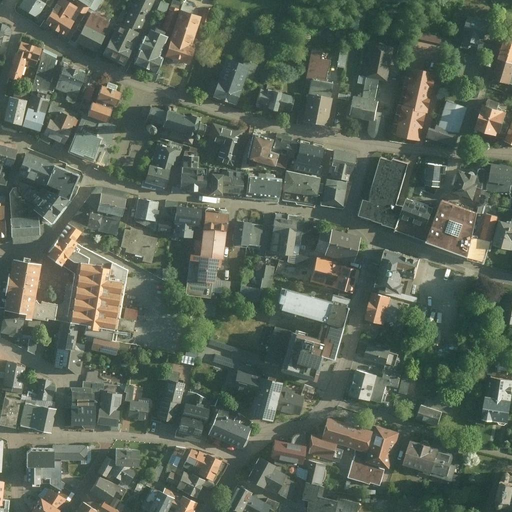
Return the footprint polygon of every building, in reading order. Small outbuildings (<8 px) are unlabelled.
[(25,0),(21,7),(38,17),(48,0),(25,0)] [(72,0),(59,0),(47,22),(70,35),(79,20),(75,17),(80,8),(73,4),(74,1),(72,0)] [(77,0),(86,5),(90,6),(99,9),(103,0),(77,0)] [(135,0),(124,26),(139,33),(154,0),(135,0)] [(171,2),(165,0),(159,0),(157,8),(168,11),(171,2)] [(166,25),(176,29),(183,8),(172,5),(166,25)] [(214,7),(207,5),(204,15),(203,19),(209,21),(214,7)] [(204,15),(183,8),(176,29),(167,55),(192,63),(198,45),(195,43),(203,19),(204,15)] [(94,10),(79,39),(100,49),(114,20),(94,10)] [(492,20),(472,15),(467,31),(488,37),(492,20)] [(120,24),(105,55),(126,65),(141,34),(139,33),(124,26),(120,24)] [(142,48),(136,61),(158,71),(164,58),(160,56),(169,34),(151,27),(148,34),(145,33),(139,47),(142,48)] [(42,48),(20,40),(7,76),(19,80),(25,64),(35,67),(42,48)] [(511,44),(503,42),(497,60),(511,64),(511,44)] [(367,77),(370,78),(366,97),(354,94),(350,115),(372,120),(377,121),(379,112),(382,100),(376,99),(380,80),(389,82),(396,48),(374,43),(367,77)] [(60,55),(46,48),(31,88),(47,93),(60,55)] [(339,67),(347,67),(348,49),(340,48),(339,67)] [(310,81),(302,120),(327,125),(336,84),(326,82),(331,62),(322,60),(324,52),(309,49),(303,80),(310,81)] [(238,104),(252,64),(228,56),(215,96),(238,104)] [(511,64),(497,60),(492,77),(511,83),(511,81),(511,79),(511,64)] [(437,73),(412,67),(398,135),(423,140),(425,130),(426,121),(428,112),(431,100),(432,92),(434,85),(436,78),(437,73)] [(86,75),(63,68),(57,87),(80,94),(86,75)] [(105,88),(99,86),(93,103),(110,110),(111,107),(115,108),(120,93),(115,92),(116,88),(106,84),(105,88)] [(261,85),(257,105),(289,112),(293,92),(261,85)] [(32,94),(28,106),(46,112),(50,100),(32,94)] [(26,99),(9,95),(3,120),(20,124),(26,99)] [(93,103),(89,102),(84,116),(105,124),(110,110),(93,103)] [(428,137),(460,146),(465,128),(470,109),(448,103),(441,129),(431,126),(428,137)] [(141,114),(146,116),(146,118),(148,119),(160,123),(162,124),(159,133),(168,136),(191,143),(193,137),(196,137),(197,136),(198,135),(197,133),(200,134),(201,135),(202,134),(209,136),(211,126),(205,124),(205,123),(204,123),(200,122),(200,121),(199,120),(200,119),(199,119),(199,117),(201,116),(200,115),(199,116),(196,115),(192,113),(191,112),(190,113),(191,114),(190,116),(183,114),(184,113),(182,112),(182,114),(176,111),(177,107),(168,105),(166,105),(166,106),(165,106),(165,107),(165,108),(165,109),(166,110),(165,109),(164,110),(150,105),(149,108),(143,106),(142,110),(141,114)] [(40,131),(46,112),(28,106),(22,125),(40,131)] [(476,131),(500,138),(508,114),(484,107),(476,131)] [(40,139),(62,148),(75,116),(61,111),(58,118),(51,116),(45,130),(43,130),(40,139)] [(388,114),(379,112),(377,121),(372,120),(368,135),(382,138),(388,114)] [(105,124),(84,116),(69,153),(104,166),(118,128),(105,124)] [(213,122),(211,126),(209,136),(207,139),(221,144),(216,160),(232,164),(242,131),(213,122)] [(249,155),(278,163),(281,153),(268,149),(272,134),(256,130),(249,155)] [(290,153),(296,155),(300,139),(278,133),(274,149),(282,151),(290,153)] [(320,176),(327,146),(302,140),(295,170),(320,176)] [(159,143),(150,167),(171,174),(179,150),(159,143)] [(17,150),(0,144),(0,182),(6,185),(12,166),(17,150)] [(290,153),(282,151),(280,161),(288,163),(290,153)] [(58,188),(56,193),(68,198),(75,180),(80,182),(82,176),(81,171),(66,165),(65,168),(26,152),(16,173),(45,185),(46,183),(58,188)] [(365,195),(359,214),(399,227),(407,204),(397,201),(411,160),(395,155),(393,159),(383,155),(369,197),(365,195)] [(346,186),(352,162),(329,156),(323,180),(325,181),(346,186)] [(184,190),(207,191),(208,170),(201,170),(201,157),(184,157),(184,190)] [(511,165),(490,162),(486,188),(511,191),(511,165)] [(145,183),(165,190),(171,174),(150,167),(145,183)] [(487,169),(478,167),(474,185),(483,187),(487,169)] [(477,175),(455,169),(450,192),(471,197),(474,185),(477,175)] [(315,205),(318,178),(286,173),(283,201),(315,205)] [(209,193),(221,194),(222,175),(210,174),(209,193)] [(222,175),(221,194),(243,195),(245,176),(222,175)] [(280,201),(282,183),(247,179),(245,197),(280,201)] [(344,210),(349,186),(346,186),(325,181),(320,205),(344,210)] [(84,226),(111,232),(116,234),(120,215),(125,198),(126,191),(102,186),(96,186),(82,205),(68,222),(81,231),(84,226)] [(9,216),(10,236),(11,236),(12,243),(29,242),(37,238),(43,231),(43,223),(38,223),(37,215),(28,216),(27,204),(24,204),(24,199),(21,199),(21,197),(19,197),(17,187),(15,187),(14,188),(12,187),(9,193),(11,216),(9,216)] [(45,191),(32,210),(53,225),(71,199),(68,198),(56,193),(42,187),(41,188),(45,191)] [(158,201),(138,197),(134,216),(155,220),(158,201)] [(430,225),(436,206),(409,197),(407,204),(399,227),(398,231),(413,236),(418,221),(430,225)] [(477,214),(441,200),(425,242),(467,257),(484,261),(489,240),(472,236),(477,214)] [(175,239),(196,241),(197,226),(203,227),(205,208),(170,203),(167,222),(177,223),(175,239)] [(0,238),(8,238),(7,207),(1,207),(1,204),(0,204),(0,238)] [(209,210),(204,254),(193,252),(190,275),(218,278),(220,258),(221,256),(227,257),(232,212),(209,210)] [(292,255),(289,255),(288,261),(298,263),(300,245),(306,245),(307,237),(311,238),(313,221),(305,220),(306,215),(277,211),(276,218),(297,221),(292,255)] [(289,255),(292,255),(297,221),(276,218),(271,252),(289,255)] [(263,221),(235,219),(233,243),(261,245),(263,221)] [(511,221),(501,219),(495,243),(511,247),(511,221)] [(81,331),(80,345),(93,348),(95,336),(117,340),(128,269),(74,240),(78,235),(81,231),(68,222),(64,227),(57,236),(47,250),(48,252),(46,255),(61,265),(62,264),(74,273),(73,284),(66,321),(79,324),(81,331)] [(356,248),(360,234),(332,226),(325,251),(353,259),(359,260),(362,250),(356,248)] [(130,229),(124,228),(120,246),(125,247),(125,251),(143,255),(142,260),(151,262),(157,237),(142,234),(143,230),(130,227),(130,229)] [(418,259),(384,250),(373,288),(407,297),(418,259)] [(18,321),(30,323),(31,316),(34,298),(40,262),(12,257),(9,273),(7,273),(3,295),(5,295),(3,309),(16,311),(15,317),(19,317),(18,321)] [(325,290),(346,295),(352,272),(334,267),(335,263),(315,258),(309,283),(326,287),(325,290)] [(266,263),(262,287),(242,284),(240,297),(260,300),(261,294),(270,296),(275,265),(266,263)] [(57,303),(54,318),(60,320),(66,321),(73,284),(66,283),(63,301),(60,303),(57,303)] [(314,342),(288,334),(278,369),(313,380),(319,358),(330,361),(347,301),(330,296),(329,303),(281,289),(275,311),(319,323),(314,342)] [(511,294),(504,293),(499,320),(511,322),(511,294)] [(395,323),(400,303),(389,300),(389,298),(371,294),(364,320),(382,325),(384,320),(395,323)] [(34,298),(31,316),(41,319),(46,320),(47,317),(54,318),(57,303),(34,298)] [(4,315),(4,320),(1,320),(0,326),(0,329),(2,330),(1,333),(18,336),(17,343),(36,353),(40,323),(30,323),(18,321),(19,317),(15,317),(4,315)] [(60,320),(55,344),(58,344),(75,348),(75,344),(79,324),(66,321),(60,320)] [(117,340),(95,336),(93,348),(118,354),(121,341),(117,340)] [(196,363),(200,343),(189,341),(186,354),(183,354),(182,361),(196,363)] [(83,349),(75,344),(75,348),(58,344),(55,364),(59,368),(82,373),(85,355),(84,352),(83,349)] [(389,350),(368,344),(363,359),(385,365),(389,350)] [(216,353),(214,360),(239,366),(241,359),(216,353)] [(484,427),(485,422),(508,425),(511,393),(511,379),(510,379),(511,365),(511,362),(485,359),(482,376),(487,377),(481,418),(477,418),(476,426),(484,427)] [(26,369),(7,367),(2,402),(23,405),(33,406),(35,394),(23,392),(26,369)] [(258,375),(237,369),(230,394),(251,400),(247,415),(269,422),(279,385),(257,379),(258,375)] [(401,374),(385,369),(382,377),(355,370),(348,393),(380,402),(385,384),(397,388),(401,374)] [(404,373),(401,390),(409,392),(413,374),(404,373)] [(166,379),(160,397),(177,402),(182,383),(166,379)] [(58,382),(43,380),(40,407),(55,409),(58,382)] [(304,390),(314,392),(315,385),(305,383),(304,390)] [(134,396),(135,385),(127,384),(126,396),(134,396)] [(289,391),(280,389),(274,411),(295,417),(300,397),(288,394),(289,391)] [(74,390),(74,422),(97,422),(97,390),(74,390)] [(103,394),(100,422),(122,424),(125,396),(103,394)] [(177,402),(160,397),(155,417),(172,422),(177,402)] [(132,401),(131,417),(148,418),(150,403),(132,401)] [(179,427),(204,434),(211,409),(186,402),(179,427)] [(19,407),(5,404),(1,424),(15,427),(19,407)] [(23,405),(21,425),(52,429),(55,409),(40,407),(33,406),(23,405)] [(415,420),(436,427),(440,412),(420,406),(415,420)] [(248,428),(214,414),(205,436),(238,450),(248,428)] [(375,433),(327,419),(322,437),(322,440),(344,446),(356,449),(368,453),(365,461),(387,467),(391,468),(400,434),(377,427),(375,433)] [(304,442),(303,430),(288,434),(289,441),(274,438),(268,453),(277,455),(275,461),(286,464),(288,458),(299,460),(304,442)] [(322,440),(322,437),(310,434),(309,452),(340,461),(344,446),(322,440)] [(6,439),(0,438),(0,471),(10,472),(10,461),(6,461),(6,439)] [(54,442),(54,445),(53,457),(90,458),(90,443),(54,442)] [(402,444),(395,468),(421,475),(420,477),(447,485),(456,456),(431,449),(430,452),(402,444)] [(54,445),(33,445),(27,452),(28,464),(41,465),(53,465),(53,457),(54,445)] [(227,460),(191,445),(182,466),(211,478),(214,472),(221,475),(227,460)] [(114,448),(94,476),(109,480),(124,484),(132,472),(121,466),(121,463),(140,464),(143,449),(114,448)] [(368,453),(356,449),(348,477),(382,487),(387,467),(365,461),(368,453)] [(326,464),(306,458),(300,479),(321,484),(326,464)] [(284,474),(252,459),(241,480),(273,496),(284,474)] [(41,465),(28,464),(27,480),(40,480),(41,465)] [(178,486),(202,497),(209,481),(186,470),(178,486)] [(511,472),(510,474),(509,473),(507,471),(504,471),(503,474),(502,478),(501,478),(496,497),(497,498),(496,502),(497,505),(498,507),(501,507),(502,506),(501,508),(507,510),(508,508),(511,508),(511,472)] [(109,480),(94,476),(86,493),(108,504),(115,489),(107,486),(109,480)] [(58,489),(72,497),(79,486),(64,477),(58,489)] [(297,486),(287,480),(279,496),(289,501),(297,486)] [(316,486),(302,483),(299,498),(313,501),(310,511),(332,511),(335,500),(314,495),(316,486)] [(47,498),(65,509),(72,497),(58,489),(54,486),(47,498)] [(249,495),(230,486),(220,506),(232,511),(241,511),(247,499),(249,495)] [(175,511),(194,511),(201,502),(185,493),(183,497),(172,491),(168,497),(180,504),(175,511)] [(42,495),(34,510),(37,511),(62,511),(65,509),(47,498),(42,495)] [(108,511),(86,499),(77,511),(108,511)] [(262,507),(247,499),(241,511),(266,511),(268,510),(272,511),(273,511),(278,505),(266,501),(262,507)]
